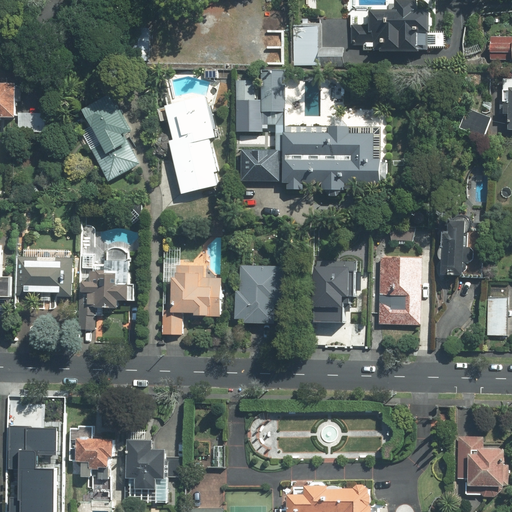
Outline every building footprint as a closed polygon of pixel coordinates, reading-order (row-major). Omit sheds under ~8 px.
[(372,25),(353,25),(352,46),(363,46),(363,53),(422,55),(422,49),(446,49),(447,33),(427,33),(428,11),(420,11),(420,0),(410,0),(397,0),(397,12),(372,11),(372,25)] [(238,11),(218,9),(214,51),(235,52),(238,11)] [(321,25),(295,24),(294,66),(320,67),(320,64),(344,65),(344,48),(320,47),(321,25)] [(511,60),(511,36),(491,36),(490,60),(511,60)] [(289,184),(289,191),(305,191),(305,184),(323,185),(323,192),(347,193),(347,186),(382,187),(382,181),(388,181),(388,164),(382,164),(383,128),(286,126),(287,72),(264,72),(264,100),(256,100),(257,81),(239,80),(238,133),(265,134),(265,123),(277,124),(276,151),(243,150),(242,183),(289,184)] [(511,79),(504,79),(502,115),(511,115),(511,130),(511,79)] [(18,86),(0,84),(0,120),(18,121),(18,132),(46,134),(47,114),(17,113),(18,86)] [(101,142),(91,147),(111,183),(143,166),(127,135),(133,132),(113,96),(85,111),(101,142)] [(175,141),(170,142),(184,196),(220,187),(216,174),(221,173),(212,140),(218,138),(207,98),(160,110),(163,124),(170,122),(175,141)] [(493,120),(469,108),(460,128),(484,139),(493,120)] [(474,220),(440,218),(436,276),(466,278),(467,264),(475,265),(476,247),(466,247),(467,229),(486,231),(487,224),(473,223),(474,220)] [(85,225),(83,226),(79,300),(81,300),(80,330),(103,331),(104,310),(122,311),(122,303),(137,303),(138,286),(131,285),(131,255),(131,254),(130,253),(129,252),(129,251),(128,251),(127,251),(127,250),(126,250),(125,249),(124,249),(123,249),(123,248),(122,248),(121,248),(120,248),(119,248),(118,248),(117,248),(116,248),(115,249),(114,249),(113,249),(112,250),(111,251),(110,251),(109,252),(109,253),(108,262),(106,262),(106,265),(95,265),(97,229),(96,228),(95,228),(95,227),(94,227),(94,226),(93,226),(92,225),(91,225),(90,225),(89,225),(88,225),(87,225),(86,225),(85,225)] [(389,228),(391,240),(412,241),(416,229),(389,228)] [(0,298),(14,299),(14,278),(1,278),(2,249),(0,248),(0,298)] [(422,326),(424,258),(381,257),(380,325),(422,326)] [(75,262),(20,259),(17,296),(72,300),(75,262)] [(314,260),(314,324),(344,324),(344,294),(359,294),(359,260),(314,260)] [(205,267),(178,266),(178,278),(174,278),(172,310),(165,310),(163,334),(183,336),(184,314),(196,315),(196,317),(221,318),(223,279),(205,278),(205,267)] [(241,289),(237,289),(236,320),(245,320),(245,324),(277,325),(277,307),(285,307),(286,267),(242,266),(241,289)] [(508,297),(488,297),(487,335),(507,336),(508,297)] [(32,428),(32,426),(12,426),(10,470),(24,470),(23,496),(13,496),(12,511),(58,511),(60,468),(41,468),(42,454),(60,454),(61,429),(32,428)] [(81,429),(73,429),(72,461),(73,461),(72,476),(93,477),(93,501),(111,502),(113,457),(117,457),(118,439),(95,439),(96,426),(81,426),(81,429)] [(485,438),(458,437),(458,479),(469,479),(469,485),(509,485),(510,465),(507,465),(507,449),(485,449),(485,438)] [(155,440),(129,439),(129,478),(138,478),(138,489),(159,489),(160,478),(182,478),(182,458),(169,458),(169,449),(155,449),(155,440)] [(291,509),(283,509),(282,511),(382,511),(382,504),(373,504),(375,501),(375,494),(373,491),(373,487),(371,487),(367,483),(361,483),(357,487),(331,487),(331,484),(309,484),(309,487),(296,487),(296,493),(291,493),(291,509)]
